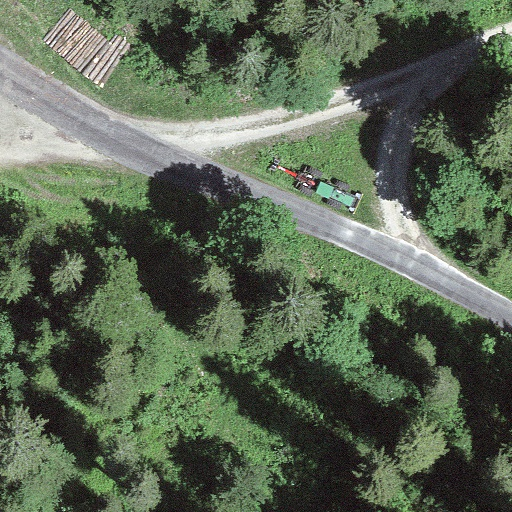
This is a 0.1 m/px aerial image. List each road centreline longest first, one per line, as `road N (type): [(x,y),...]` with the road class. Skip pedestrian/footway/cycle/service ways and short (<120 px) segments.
road 1 (track): [(129,142),(511,322)]
road 2 (track): [(511,43),(306,116),(129,142)]
road 3 (track): [(427,279),(395,211),(392,175),(400,136),(431,77)]
road 4 (track): [(0,67),(129,142)]
road 5 (track): [(129,142),(0,147)]
